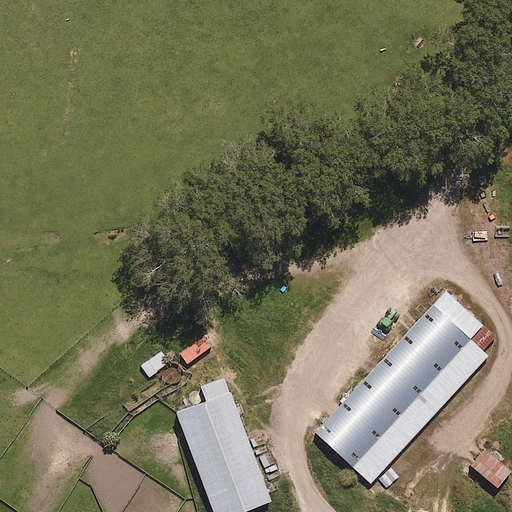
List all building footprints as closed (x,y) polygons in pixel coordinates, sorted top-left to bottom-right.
[(369,484),(485,357),(482,354),(495,340),(443,291),(313,433),(369,484)] [(211,347),(203,337),(180,354),(187,364),(211,347)] [(169,363),(161,352),(141,366),(148,377),(169,363)] [(244,511),(272,502),(225,379),(201,388),(206,400),(175,412),(213,511),(244,511)] [(510,472),(485,450),(471,466),(496,488),(510,472)]
